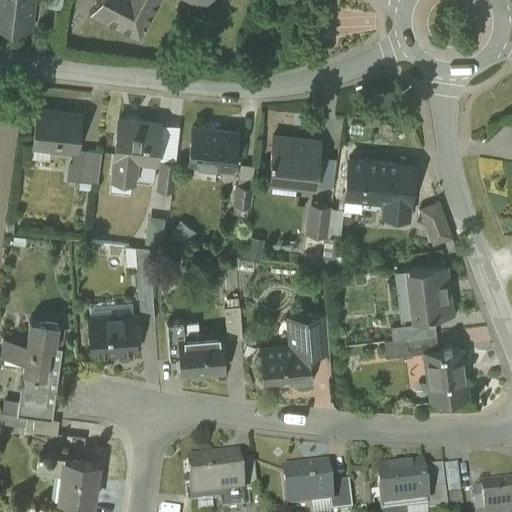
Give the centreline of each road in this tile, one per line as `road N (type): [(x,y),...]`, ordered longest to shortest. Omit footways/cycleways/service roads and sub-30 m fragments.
road 1 (residential): [(0,60),(243,88),(304,83),(407,43)]
road 2 (residential): [(149,407),(489,433),(511,425)]
road 3 (residential): [(443,69),(449,160),(511,334)]
